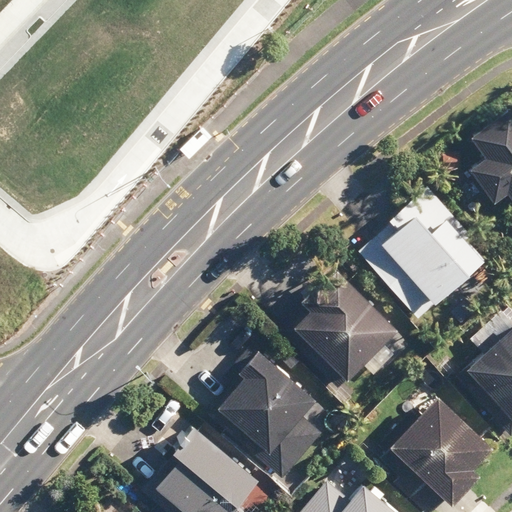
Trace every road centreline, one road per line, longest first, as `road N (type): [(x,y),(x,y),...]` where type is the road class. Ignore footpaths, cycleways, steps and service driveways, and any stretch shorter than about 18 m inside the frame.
road 1 (residential): [(271,0),(96,204),(50,244),(20,241),(0,223)]
road 2 (secondary): [(228,204),(301,129),(467,0)]
road 3 (secondary): [(112,337),(135,285),(191,227),(228,204)]
road 4 (secondary): [(228,204),(202,250),(112,337)]
road 5 (secondary): [(15,445),(112,337)]
